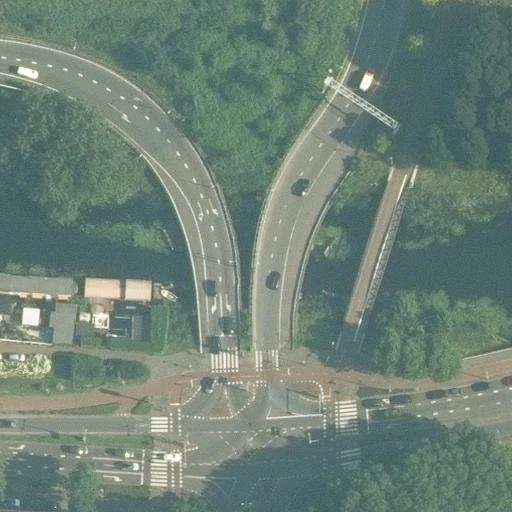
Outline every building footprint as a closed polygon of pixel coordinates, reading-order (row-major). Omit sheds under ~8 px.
[(29,313),(37,313),(37,305),(29,305),(29,313)] [(72,345),(76,307),(56,305),(53,343),(72,345)] [(117,313),(125,313),(125,305),(117,305),(117,313)] [(152,348),(153,320),(132,319),(131,347),(152,348)] [(91,328),(76,326),(75,338),(90,340),(91,328)]
